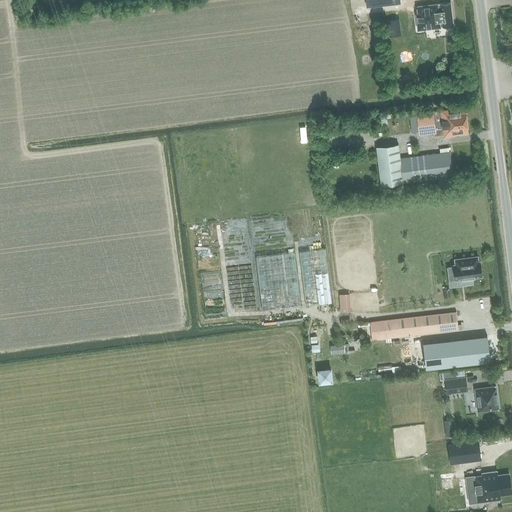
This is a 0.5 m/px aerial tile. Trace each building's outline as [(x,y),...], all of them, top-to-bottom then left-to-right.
[(438,4),(417,6),(420,30),(443,27),(453,26),(452,24),(450,3),(440,4),(440,5),(438,5),(438,4)] [(418,116),(419,128),(419,132),(436,129),(437,136),(444,135),(444,137),(469,134),(466,108),(434,112),(435,114),(418,116)] [(379,148),(382,171),(383,185),(402,183),(401,169),(400,160),(398,147),(379,148)] [(401,160),(404,184),(454,177),(450,153),(401,160)] [(325,248),(299,251),(306,305),(332,302),(325,248)] [(256,257),(262,311),(301,306),(294,252),(256,257)] [(455,259),(455,264),(453,265),(455,280),(482,276),(480,261),(479,262),(478,256),(455,259)] [(350,303),(350,293),(339,294),(341,313),(346,312),(351,312),(350,303)] [(459,331),(457,313),(371,323),(373,341),(459,331)] [(438,343),(422,345),(425,369),(441,367),(491,361),(488,337),(460,341),(438,343)] [(344,344),(331,346),(331,353),(345,351),(344,344)] [(330,368),(318,370),(319,382),(331,381),(330,368)] [(466,376),(445,379),(447,393),(467,390),(466,376)] [(496,385),(474,388),(477,412),(499,409),(496,385)] [(453,420),(444,421),(446,437),(455,436),(453,420)] [(478,441),(448,445),(451,463),(480,459),(478,441)] [(467,479),(470,503),(501,499),(500,495),(511,493),(509,474),(498,476),(497,472),(483,474),(483,476),(467,479)]
